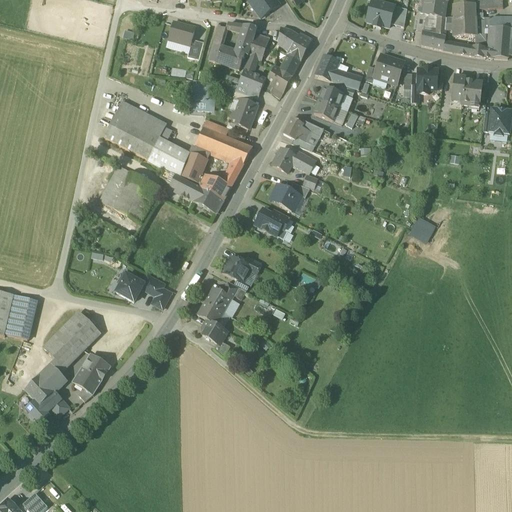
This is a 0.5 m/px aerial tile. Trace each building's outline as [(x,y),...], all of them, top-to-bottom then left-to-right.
[(249,4),(260,20),(279,7),(273,0),(254,0),(250,3),(249,4)] [(444,20),(446,3),(424,0),(422,15),(427,16),(436,18),(444,20)] [(486,9),(486,10),(503,9),(502,0),(485,1),(486,5),(486,9)] [(486,5),(485,1),(474,1),(474,6),(475,10),(486,10),(486,9),(486,5)] [(381,28),(389,30),(390,26),(394,8),(372,2),(366,24),(373,26),(373,28),(380,30),(381,28)] [(452,8),(452,21),(475,19),(475,16),(475,10),(474,6),(452,8)] [(407,12),(394,8),(390,26),(403,30),(407,12)] [(422,34),(424,35),(427,16),(422,15),(418,14),(416,32),(422,33),(422,34)] [(424,35),(434,37),(436,18),(427,16),(424,35)] [(434,37),(445,39),(445,31),(445,28),(446,20),(444,20),(436,18),(434,37)] [(453,38),(474,37),(476,37),(476,22),(475,19),(452,21),(446,21),(446,28),(445,31),(453,31),(453,38)] [(484,22),(476,22),(476,37),(474,37),(475,46),(486,45),(485,31),(489,31),(490,19),(483,19),(484,22)] [(511,19),(490,20),(489,29),(510,31),(511,31),(511,19)] [(195,30),(173,24),(168,42),(190,48),(192,42),(195,30)] [(225,31),(240,36),(243,28),(227,25),(225,31)] [(243,57),(247,58),(251,49),(255,36),(256,30),(243,28),(240,36),(234,53),(234,54),(243,57)] [(212,46),(220,49),(225,31),(218,29),(212,46)] [(508,61),(508,59),(510,31),(489,29),(489,31),(488,40),(494,41),(493,52),(492,60),(508,61)] [(277,46),(288,53),(298,38),(289,32),(280,30),(277,46)] [(134,35),(124,32),(122,40),(132,43),(134,35)] [(420,47),(443,52),(444,45),(445,39),(434,37),(424,35),(422,34),(420,47)] [(268,41),(255,36),(251,49),(247,58),(249,59),(256,61),(260,63),(268,41)] [(299,36),(298,38),(288,53),(286,56),(288,57),(299,64),(311,42),(299,36)] [(190,48),(168,42),(166,51),(187,57),(190,48)] [(203,45),(192,42),(190,48),(187,57),(187,59),(198,62),(203,45)] [(443,52),(451,54),(453,47),(444,45),(443,52)] [(208,63),(228,69),(234,54),(234,53),(220,49),(212,46),(208,63)] [(451,54),(457,55),(458,49),(459,48),(453,47),(451,54)] [(493,52),(459,48),(458,49),(457,55),(467,58),(492,60),(493,52)] [(243,57),(234,54),(228,69),(238,73),(240,69),(241,66),(242,66),(243,64),(241,64),(243,57)] [(285,75),(291,79),(299,64),(288,57),(283,65),(275,62),(274,68),(285,75)] [(387,85),(396,88),(403,65),(380,57),(375,71),(373,77),(374,77),(388,81),(387,85)] [(315,76),(331,83),(335,74),(337,69),(339,65),(324,58),(315,76)] [(250,76),(256,61),(249,59),(243,73),(250,76)] [(274,68),(268,81),(266,85),(272,89),(282,95),(291,79),(285,75),(274,68)] [(337,69),(335,74),(345,77),(345,75),(347,71),(337,69)] [(370,85),(372,86),(373,81),(374,77),(373,77),(375,71),(369,69),(364,83),(370,85)] [(418,96),(428,96),(428,92),(435,93),(436,91),(436,82),(437,82),(437,73),(437,72),(431,72),(431,70),(424,70),(424,72),(418,71),(417,87),(417,96),(418,96)] [(266,82),(250,76),(243,73),(240,82),(238,87),(238,88),(252,93),(259,96),(263,87),(265,84),(266,82)] [(436,91),(442,91),(444,74),(437,73),(437,82),(436,82),(436,91)] [(341,87),(345,77),(335,74),(331,83),(341,87)] [(341,87),(358,92),(362,80),(357,78),(357,76),(355,75),(354,77),(345,75),(345,77),(341,87)] [(403,92),(411,92),(412,87),(412,76),(404,76),(403,92)] [(374,77),(373,81),(387,85),(388,81),(374,77)] [(238,87),(240,82),(227,78),(225,83),(238,87)] [(461,107),(479,109),(482,85),(465,83),(465,80),(454,79),(451,102),(461,104),(461,107)] [(385,90),(387,85),(373,81),(372,86),(385,90)] [(195,112),(211,114),(212,100),(214,101),(215,85),(193,84),(192,94),(196,95),(195,112)] [(236,89),(234,94),(232,100),(239,103),(239,102),(248,105),(250,99),(257,102),(259,96),(252,93),(238,88),(236,87),(236,89)] [(270,93),(279,101),(282,95),(272,89),(270,92),(270,93)] [(324,89),(319,103),(338,110),(344,97),(341,96),(324,89)] [(341,96),(344,97),(338,110),(346,114),(352,100),(355,93),(344,89),(341,96)] [(239,103),(232,100),(228,111),(235,113),(239,103)] [(239,128),(248,132),(256,108),(248,105),(239,102),(239,103),(235,113),(232,123),(240,126),(239,128)] [(313,115),(333,123),(338,110),(319,103),(313,115)] [(122,104),(115,118),(159,140),(165,130),(166,127),(122,104)] [(346,114),(338,110),(333,123),(341,127),(346,114)] [(511,114),(491,112),(491,116),(489,134),(488,135),(508,137),(511,114)] [(491,116),(484,115),(482,133),(489,134),(491,116)] [(346,127),(351,130),(358,118),(351,116),(346,127)] [(147,163),(159,140),(115,118),(103,140),(147,163)] [(294,142),(296,139),(303,126),(302,126),(292,120),(283,136),(293,142),(294,142)] [(304,122),(302,126),(303,126),(296,139),(314,149),(323,131),(304,122)] [(203,130),(225,139),(227,132),(205,123),(203,130)] [(172,134),(165,130),(159,140),(166,144),(172,134)] [(203,130),(195,148),(210,155),(231,163),(242,168),(252,150),(203,130)] [(306,152),(312,154),(314,149),(296,139),(294,142),(293,142),(291,146),(306,152)] [(166,144),(159,140),(147,163),(176,178),(188,155),(168,145),(166,144)] [(192,147),(189,155),(207,162),(210,155),(195,148),(192,147)] [(287,173),(291,167),(295,159),(294,159),(280,151),(271,168),(286,176),(287,173)] [(306,152),(302,159),(314,166),(319,157),(312,154),(306,152)] [(201,177),(207,162),(189,155),(179,178),(190,183),(200,186),(204,178),(201,177)] [(296,156),(294,159),(295,159),(291,167),(295,169),(308,176),(309,174),(313,167),(314,166),(302,159),(296,156)] [(460,159),(450,158),(449,165),(459,167),(460,159)] [(236,178),(242,168),(231,163),(227,173),(236,178)] [(319,170),(313,167),(309,174),(315,178),(319,170)] [(99,203),(113,211),(132,176),(118,168),(99,203)] [(384,173),(374,170),(372,177),(382,179),(384,173)] [(166,185),(171,188),(176,178),(167,174),(163,172),(159,179),(167,183),(166,185)] [(221,185),(230,189),(236,178),(227,173),(221,185)] [(159,190),(132,176),(113,211),(140,225),(159,190)] [(302,189),(314,193),(318,182),(307,177),(302,189)] [(192,204),(198,190),(189,185),(176,178),(171,188),(171,189),(176,192),(174,195),(180,197),(192,204)] [(200,186),(198,190),(223,203),(230,189),(221,185),(204,178),(200,186)] [(324,185),(318,182),(314,193),(320,195),(324,185)] [(302,199),(304,200),(309,192),(292,185),(289,192),(302,199)] [(279,208),(291,214),(295,206),(298,207),(302,199),(289,192),(279,186),(277,189),(275,188),(269,199),(281,205),(279,208)] [(215,216),(223,203),(198,190),(192,204),(215,216)] [(268,202),(279,208),(281,205),(269,199),(268,202)] [(298,207),(293,215),(299,218),(307,202),(304,200),(302,199),(298,207)] [(272,218),(288,226),(289,222),(290,220),(274,212),(272,218)] [(276,238),(283,242),(287,235),(284,233),(288,226),(272,218),(263,213),(255,228),(276,239),(276,238)] [(436,229),(418,219),(408,236),(427,247),(436,229)] [(293,224),(289,222),(288,226),(284,233),(287,235),(290,236),(294,229),(291,227),(293,224)] [(322,237),(312,232),(310,237),(319,242),(322,237)] [(103,257),(92,255),(91,261),(101,263),(103,257)] [(236,282),(242,285),(245,278),(243,277),(246,272),(247,269),(243,267),(230,260),(222,275),(236,282)] [(246,272),(256,277),(260,268),(246,261),(243,267),(247,269),(246,272)] [(249,289),(256,277),(246,272),(243,277),(245,278),(242,285),(248,289),(249,289)] [(143,286),(126,277),(121,285),(116,295),(133,305),(141,291),(143,286)] [(163,287),(148,279),(143,286),(141,291),(156,299),(161,291),(163,287)] [(236,282),(233,288),(239,291),(245,294),(248,289),(242,285),(236,282)] [(222,294),(233,300),(234,299),(239,291),(233,288),(227,284),(222,294)] [(152,306),(162,312),(170,296),(161,291),(156,299),(152,306)] [(213,291),(205,305),(222,315),(230,301),(221,295),(213,291)] [(245,294),(239,291),(234,299),(241,303),(245,294)] [(0,338),(4,339),(5,337),(7,328),(14,298),(0,294),(0,338)] [(230,301),(232,302),(233,300),(222,294),(221,295),(230,301)] [(36,303),(14,298),(7,328),(29,333),(36,303)] [(240,307),(232,302),(230,301),(222,315),(230,319),(232,320),(240,307)] [(215,327),(222,315),(205,305),(198,317),(207,322),(215,327)] [(223,331),(230,319),(222,315),(215,327),(223,331)] [(55,361),(64,371),(99,336),(80,316),(44,350),(55,361)] [(223,331),(215,327),(207,322),(202,331),(205,332),(202,338),(217,347),(219,348),(221,345),(227,334),(223,331)] [(5,337),(27,342),(29,333),(7,328),(5,337)] [(270,347),(264,342),(260,348),(266,353),(270,347)] [(214,352),(224,360),(230,350),(221,345),(219,348),(217,347),(214,352)] [(79,376),(98,388),(110,370),(91,357),(79,376)] [(50,366),(59,375),(64,371),(55,361),(50,366)] [(50,366),(38,378),(54,394),(54,395),(67,383),(59,375),(50,366)] [(73,385),(86,393),(93,397),(98,388),(79,376),(73,385)] [(39,408),(54,394),(38,378),(24,392),(34,403),(39,408)] [(86,403),(93,397),(86,393),(82,399),(86,403)] [(61,402),(54,395),(54,394),(39,408),(34,403),(26,411),(30,415),(28,417),(33,421),(34,420),(40,426),(48,418),(46,415),(51,411),(61,402)] [(68,410),(61,402),(51,411),(59,419),(68,410)] [(22,509),(24,511),(46,511),(47,511),(34,498),(22,509)] [(15,511),(7,503),(0,509),(0,511),(15,511)]
